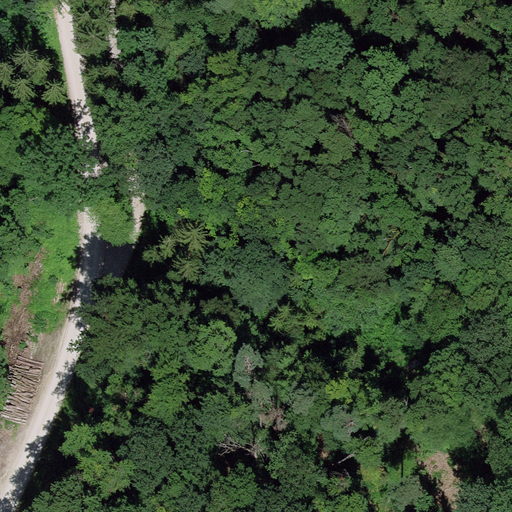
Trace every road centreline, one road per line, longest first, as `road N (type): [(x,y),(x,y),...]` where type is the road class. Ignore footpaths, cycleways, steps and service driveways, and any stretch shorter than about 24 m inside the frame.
road 1 (track): [(64,0),(91,156),(92,264),(53,397),(1,511)]
road 2 (track): [(105,0),(140,214),(127,259),(92,264)]
